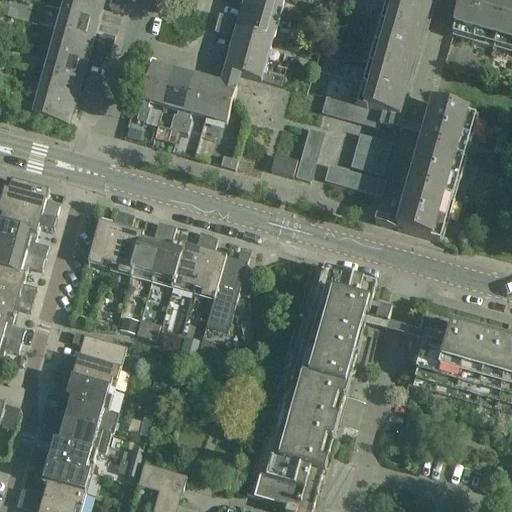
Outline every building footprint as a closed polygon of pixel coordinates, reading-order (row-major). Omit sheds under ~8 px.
[(98,23),(104,3),(94,0),(65,0),(62,13),(98,23)] [(279,21),(285,0),(284,0),(245,0),(243,11),(279,21)] [(385,117),(417,0),(388,0),(387,4),(385,4),(379,26),(382,26),(376,47),(374,46),(367,68),(369,68),(364,87),(361,87),(355,109),(358,110),(366,112),(374,114),(383,117),(380,128),(388,130),(394,132),(397,121),(385,117)] [(486,0),(483,13),(490,15),(493,13),(496,3),(486,0)] [(123,7),(110,4),(109,3),(108,10),(110,13),(121,16),(123,7)] [(460,12),(453,38),(473,44),(472,46),(495,53),(496,51),(511,55),(511,7),(508,6),(503,24),(460,12)] [(273,42),(279,21),(243,11),(237,31),(273,42)] [(318,11),(314,30),(326,33),(330,14),(318,11)] [(92,44),(98,23),(62,13),(56,34),(92,44)] [(429,28),(431,19),(418,15),(416,21),(418,25),(429,28)] [(217,26),(231,30),(232,25),(231,20),(220,17),(217,26)] [(231,30),(217,26),(215,35),(226,38),(230,36),(231,30)] [(267,63),(273,42),(237,31),(231,52),(267,63)] [(87,64),(92,44),(56,34),(50,54),(87,64)] [(98,45),(112,50),(114,41),(103,38),(99,40),(98,45)] [(112,50),(98,45),(96,51),(99,55),(110,58),(112,50)] [(225,74),(240,78),(261,84),(261,83),(280,89),(283,80),(270,76),(269,79),(263,77),(267,63),(231,52),(225,74)] [(81,85),(87,64),(50,54),(45,75),(81,85)] [(417,69),(419,60),(406,56),(404,62),(407,66),(417,69)] [(362,70),(329,60),(324,76),(334,79),(336,70),(350,74),(348,79),(358,82),(362,70)] [(152,67),(151,69),(151,71),(136,123),(146,125),(149,112),(147,111),(149,105),(163,109),(174,73),(152,67)] [(195,79),(174,73),(163,109),(178,113),(176,119),(173,118),(169,132),(179,135),(195,79)] [(227,127),(237,91),(240,78),(225,74),(221,86),(215,85),(205,121),(227,127)] [(75,106),(81,85),(45,75),(39,95),(75,106)] [(86,86),(100,91),(103,82),(92,79),(88,81),(86,86)] [(215,85),(195,79),(179,135),(188,137),(192,123),(190,123),(191,117),(205,121),(215,85)] [(100,91),(86,86),(84,92),(87,96),(98,100),(100,91)] [(33,118),(69,128),(75,106),(39,95),(35,108),(35,110),(30,109),(31,107),(15,102),(13,111),(33,117),(33,118)] [(405,110),(408,102),(394,98),(393,103),(395,107),(405,110)] [(330,117),(334,103),(325,100),(321,115),(323,115),(330,117)] [(338,120),(342,105),(334,103),(330,117),(338,120)] [(346,122),(350,107),(342,105),(338,120),(346,122)] [(354,124),(358,110),(355,109),(350,107),(346,122),(354,124)] [(362,127),(366,112),(358,110),(354,124),(362,127)] [(479,119),(450,111),(423,208),(405,203),(400,221),(379,215),(375,227),(441,245),(447,224),(449,225),(455,204),(453,203),(458,183),(461,184),(467,162),(464,161),(470,142),(472,143),(479,119)] [(370,129),(374,114),(366,112),(362,127),(370,129)] [(383,117),(374,114),(370,129),(379,131),(380,128),(383,117)] [(439,122),(429,119),(427,128),(439,131),(441,125),(439,122)] [(320,145),(323,136),(308,133),(306,141),(320,145)] [(373,151),(376,143),(361,139),(359,147),(373,151)] [(318,153),(320,145),(306,141),(304,149),(318,153)] [(388,155),(390,147),(376,143),(373,151),(388,155)] [(371,159),(373,151),(359,147),(357,155),(371,159)] [(316,161),(318,153),(304,149),(302,157),(316,161)] [(386,163),(388,155),(373,151),(371,159),(386,163)] [(369,167),(371,159),(357,155),(355,163),(369,167)] [(314,169),(316,161),(302,157),(300,165),(314,169)] [(271,175),(293,181),(298,165),(275,159),(271,175)] [(383,171),(386,163),(371,159),(369,167),(383,171)] [(235,173),(237,165),(223,161),(221,169),(235,173)] [(427,164),(418,161),(417,161),(415,170),(428,173),(429,167),(427,164)] [(367,175),(369,167),(355,163),(352,171),(367,175)] [(312,177),(314,169),(300,165),(297,173),(312,177)] [(381,179),(383,171),(369,167),(367,175),(381,179)] [(332,188),(337,173),(328,171),(324,185),(325,185),(332,188)] [(309,185),(312,177),(297,173),(295,181),(309,185)] [(341,190),(345,175),(337,173),(332,188),(341,190)] [(349,192),(353,177),(345,175),(341,190),(349,192)] [(357,194),(361,180),(353,177),(349,192),(357,194)] [(365,196),(369,182),(361,180),(357,194),(365,196)] [(373,199),(377,184),(369,182),(365,196),(373,199)] [(61,208),(47,204),(49,195),(7,183),(0,205),(57,221),(61,208)] [(381,201),(385,186),(377,184),(373,199),(374,199),(381,201)] [(54,233),(57,221),(0,205),(0,206),(0,227),(37,238),(40,229),(54,233)] [(100,225),(88,268),(109,274),(125,218),(117,215),(113,229),(100,225)] [(109,274),(130,280),(142,237),(130,234),(134,220),(125,218),(109,274)] [(0,227),(0,249),(45,262),(49,250),(34,246),(37,238),(0,227)] [(130,280),(151,286),(167,229),(158,227),(152,245),(141,242),(142,237),(130,280)] [(151,286),(171,292),(183,249),(183,248),(181,253),(171,250),(176,232),(167,229),(151,286)] [(171,292),(192,297),(208,241),(200,239),(196,252),(183,249),(171,292)] [(192,297),(213,303),(225,261),(213,257),(217,244),(208,241),(192,297)] [(0,249),(0,271),(25,279),(27,270),(42,274),(45,262),(0,249)] [(225,261),(213,303),(235,310),(250,258),(239,255),(237,264),(225,261)] [(312,269),(247,499),(288,511),(291,511),(312,511),(317,496),(321,483),(365,328),(367,320),(376,287),(314,270),(312,269)] [(0,271),(0,294),(34,304),(37,292),(22,288),(25,279),(0,271)] [(0,294),(0,316),(14,321),(16,312),(30,316),(34,304),(0,294)] [(0,316),(0,339),(22,346),(25,334),(11,330),(14,321),(0,316)] [(425,345),(412,389),(511,416),(511,347),(431,324),(429,333),(425,345)] [(78,361),(120,373),(127,351),(75,336),(72,347),(81,349),(78,361)] [(19,358),(22,346),(0,339),(0,362),(2,363),(4,354),(19,358)] [(78,361),(72,382),(115,394),(120,373),(78,361)] [(72,382),(66,402),(109,415),(115,394),(72,382)] [(158,398),(162,385),(154,383),(151,396),(158,398)] [(63,414),(60,424),(112,438),(113,439),(119,418),(109,415),(66,402),(66,404),(71,406),(68,416),(63,414)] [(142,424),(150,427),(154,413),(146,411),(142,424)] [(112,438),(60,424),(58,432),(63,434),(60,444),(55,443),(55,444),(97,456),(106,459),(112,438)] [(150,427),(142,424),(139,438),(146,440),(150,427)] [(55,444),(49,465),(91,477),(97,456),(55,444)] [(131,466),(139,468),(142,455),(135,452),(131,466)] [(49,465),(43,486),(85,498),(91,477),(49,465)] [(139,468),(131,466),(127,479),(135,481),(139,468)] [(187,511),(178,510),(179,508),(187,480),(144,468),(138,491),(158,496),(153,511),(187,511)] [(56,511),(81,511),(85,498),(43,486),(43,487),(48,488),(45,499),(39,497),(37,507),(56,511)] [(119,508),(127,510),(131,496),(123,494),(119,508)]
